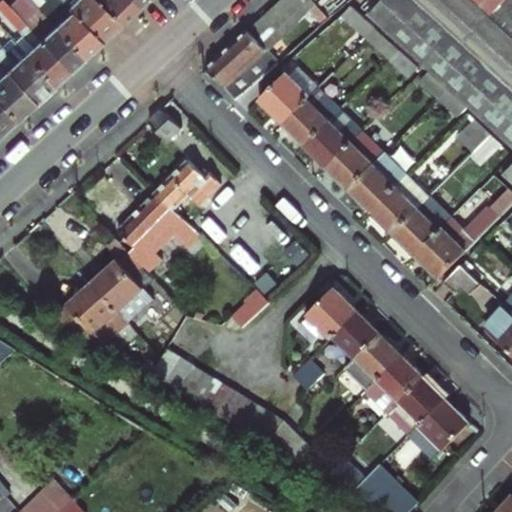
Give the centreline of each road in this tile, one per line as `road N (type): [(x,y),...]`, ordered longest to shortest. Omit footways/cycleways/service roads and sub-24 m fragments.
road 1 (residential): [(157,52),(511,406)]
road 2 (residential): [(0,195),(157,52)]
